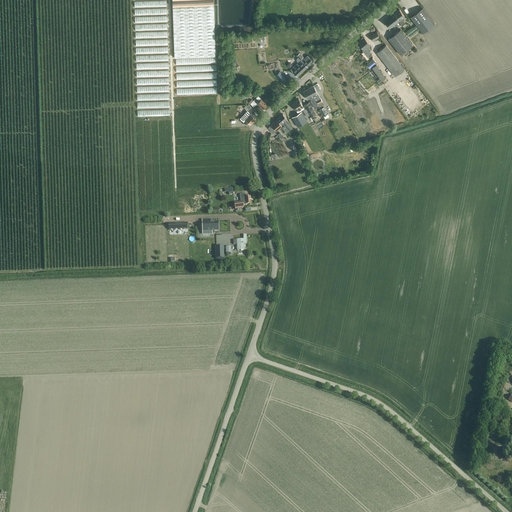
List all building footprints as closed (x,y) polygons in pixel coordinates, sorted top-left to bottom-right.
[(168,0),(171,66),(216,64),(213,0),(168,0)] [(410,17),(423,33),(435,24),(422,8),(410,17)] [(402,26),(405,23),(401,18),(404,16),(399,10),(384,21),(389,28),(398,21),(402,26)] [(388,39),(400,54),(412,45),(400,29),(388,39)] [(369,36),(372,41),(379,38),(376,33),(369,36)] [(364,38),(358,42),(364,49),(362,50),(368,57),(371,54),(366,48),(366,47),(370,45),(364,38)] [(376,52),(394,76),(404,68),(386,45),(376,52)] [(308,56),(304,59),(303,58),(303,57),(299,53),(297,56),(301,59),(291,69),(298,77),(313,62),(308,56)] [(372,67),(381,80),(386,77),(376,64),(372,67)] [(280,72),(276,75),(281,80),(285,77),(280,72)] [(309,86),(307,87),(315,102),(314,102),(316,105),(317,106),(318,106),(323,116),(327,114),(323,107),(322,108),(321,106),(323,105),(322,102),(313,85),(309,87),(309,86)] [(314,108),(317,106),(316,105),(314,102),(315,102),(307,87),(306,88),(307,89),(303,91),(307,99),(310,98),(311,100),(310,101),(314,108)] [(265,98),(263,100),(257,94),(256,96),(257,97),(257,98),(259,100),(257,103),(263,108),(267,104),(266,103),(268,101),(265,98)] [(291,103),(297,113),(304,109),(298,99),(291,103)] [(304,104),(311,117),(316,115),(309,102),(304,104)] [(248,110),(251,107),(248,104),(247,106),(246,105),(241,110),(243,113),(247,109),(248,110)] [(245,120),(251,124),(256,118),(248,111),(245,114),(248,117),(245,120)] [(292,118),(297,127),(307,121),(302,112),(292,118)] [(290,125),(291,125),(286,119),(283,115),(268,128),(273,134),(282,126),(282,125),(283,124),(289,131),(292,128),(290,125)] [(250,197),(245,198),(245,195),(240,195),(241,203),(234,204),(235,210),(243,209),(243,205),(251,204),(250,197)] [(236,218),(224,218),(224,227),(236,227),(236,218)] [(209,220),(202,220),(203,232),(219,231),(219,222),(209,222),(209,220)] [(238,250),(244,250),(244,243),(246,242),(246,236),(244,236),(244,240),(232,241),(233,244),(237,244),(238,250)] [(224,259),(223,247),(215,247),(216,259),(224,259)]
